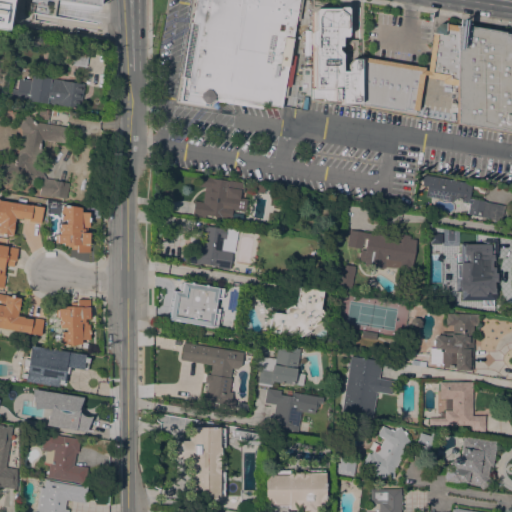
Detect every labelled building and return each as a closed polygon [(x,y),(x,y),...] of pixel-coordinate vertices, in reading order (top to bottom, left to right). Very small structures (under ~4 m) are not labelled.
[(0,0),(9,0),(5,30),(0,29),(0,0)] [(95,4),(95,0),(36,0),(36,7),(40,8),(40,4),(47,5),(46,15),(52,15),(54,0),(95,4)] [(301,0),(298,20),(294,20),(291,40),(295,40),(292,55),(293,55),(291,67),(287,66),(283,86),(287,86),(285,97),(282,97),(280,107),(262,104),(261,108),(215,101),(208,106),(179,101),(184,77),(178,76),(188,22),(191,22),(195,0),(301,0)] [(313,89),(313,46),(310,44),(310,33),(313,30),(313,12),(316,8),(337,8),(339,7),(345,7),(347,9),(347,35),(345,37),(340,37),(340,46),(337,46),(337,50),(341,54),(341,71),(346,71),(346,64),(351,59),(359,59),(359,62),(359,79),(359,104),(340,104),(340,99),(337,99),(337,101),(322,101),(322,99),(310,99),(310,88),(313,89)] [(456,25),(464,26),(504,33),(507,34),(508,35),(511,36),(511,132),(456,123),(456,95),(456,25)] [(71,65),(74,48),(88,50),(85,67),(71,65)] [(83,84),(79,111),(61,108),(62,105),(47,103),(46,104),(27,101),(27,100),(9,97),(11,88),(16,89),(17,78),(30,80),(31,75),(83,84)] [(38,109),(50,111),(49,115),(41,114),(40,118),(37,118),(38,109)] [(68,127),(65,143),(41,139),(39,148),(44,149),(40,170),(44,178),(54,179),(53,180),(68,183),(66,198),(50,196),(39,194),(41,184),(36,177),(26,183),(21,174),(4,185),(0,178),(0,165),(17,155),(21,131),(15,124),(27,114),(36,124),(38,122),(68,127)] [(210,177),(210,178),(228,181),(228,180),(244,182),(242,192),(239,191),(238,197),(246,199),(244,211),(225,208),(225,211),(231,212),(230,220),(214,217),(214,216),(205,215),(204,217),(191,215),(192,213),(191,212),(192,203),(193,203),(194,201),(202,202),(204,187),(198,186),(198,183),(197,182),(198,178),(199,178),(200,175),(210,177)] [(429,175),(471,183),(468,199),(470,199),(471,198),(485,201),(485,202),(504,205),(500,224),(493,223),(494,219),(467,214),(469,203),(461,202),(461,199),(453,198),(453,202),(425,196),(429,175)] [(255,184),(264,185),(263,193),(254,192),(255,184)] [(0,199),(43,207),(40,223),(28,221),(28,219),(21,218),(21,219),(14,218),(13,222),(14,222),(11,236),(0,234),(0,199)] [(80,212),(89,212),(89,227),(86,227),(86,232),(89,232),(88,252),(76,252),(76,249),(70,249),(70,247),(66,247),(66,246),(62,246),(62,243),(54,243),(54,235),(59,235),(59,232),(58,232),(58,227),(58,224),(65,224),(65,220),(60,219),(60,216),(59,216),(59,210),(60,210),(60,207),(64,207),(64,205),(80,207),(80,212)] [(233,252),(231,252),(228,270),(216,268),(216,266),(187,261),(190,244),(200,245),(204,224),(237,230),(233,252)] [(394,236),(395,234),(409,236),(409,238),(415,239),(411,268),(399,266),(398,269),(384,267),(384,268),(382,268),(382,269),(365,267),(365,266),(363,265),(364,263),(363,263),(363,261),(358,260),(360,249),(364,250),(365,245),(362,245),(362,248),(346,246),(347,236),(348,236),(349,230),(394,236)] [(471,237),(471,263),(481,263),(481,290),(461,290),(460,281),(450,281),(450,280),(446,280),(446,266),(448,266),(447,237),(471,237)] [(0,245),(17,248),(15,261),(14,261),(13,267),(3,265),(2,268),(4,269),(3,275),(4,275),(2,288),(0,287),(0,245)] [(354,266),(354,268),(353,275),(351,288),(336,286),(339,263),(354,266)] [(222,288),(221,298),(215,298),(214,308),(219,309),(216,327),(168,320),(173,291),(180,292),(181,291),(178,290),(177,288),(178,286),(179,284),(182,282),(222,288)] [(297,286),(321,290),(318,309),(320,309),(326,318),(309,330),(310,332),(303,337),(302,335),(299,337),(296,333),(282,330),(280,332),(279,335),(269,333),(270,330),(267,330),(270,314),(272,312),(284,314),(282,311),(291,304),(293,308),(294,307),(297,286)] [(30,319),(31,317),(43,319),(40,335),(0,328),(0,293),(13,296),(12,297),(20,298),(17,311),(16,315),(23,318),(30,319)] [(60,342),(59,342),(59,335),(60,335),(60,332),(65,332),(65,328),(59,328),(59,325),(58,325),(58,320),(59,320),(59,317),(55,317),(54,309),(62,309),(62,307),(66,306),(66,305),(70,305),(70,303),(76,303),(76,300),(89,299),(89,307),(88,307),(88,319),(86,319),(86,324),(88,324),(88,339),(80,339),(80,344),(65,347),(65,346),(60,346),(60,342)] [(476,314),(476,326),(473,326),(471,370),(468,370),(454,370),(454,367),(442,367),(442,364),(434,364),(434,347),(433,347),(433,339),(434,339),(434,336),(437,336),(437,335),(440,335),(440,332),(452,332),(452,325),(444,325),(445,318),(446,318),(446,313),(476,314)] [(376,333),(374,340),(360,337),(361,330),(376,333)] [(210,366),(191,363),(194,345),(242,352),(240,366),(236,370),(230,369),(227,389),(228,389),(229,391),(229,392),(231,392),(230,393),(237,394),(236,400),(233,400),(234,402),(233,408),(224,407),(225,403),(204,400),(205,391),(203,389),(204,383),(207,381),(210,366)] [(28,346),(23,381),(63,387),(66,366),(85,369),(87,355),(28,346)] [(259,369),(256,368),(258,356),(274,359),(276,346),(299,350),(295,371),(304,372),(301,385),(293,384),(293,385),(271,381),(271,385),(257,382),(259,369)] [(439,348),(428,348),(429,367),(440,366),(439,348)] [(349,356),(380,361),(378,378),(392,381),(390,394),(376,392),(371,417),(340,412),(349,356)] [(471,382),(471,415),(484,415),(484,432),(470,432),(470,425),(428,425),(428,418),(444,418),(444,410),(444,398),(439,398),(439,382),(471,382)] [(322,398),(321,404),(317,404),(316,409),(314,409),(313,414),(300,411),(296,434),(270,430),(274,405),(263,403),(265,388),(280,391),(279,395),(285,396),(286,390),(291,391),(291,393),(322,398)] [(80,396),(32,389),(29,407),(46,409),(44,426),(86,432),(88,415),(77,414),(80,396)] [(0,486),(0,424),(2,425),(1,426),(5,427),(5,425),(11,426),(4,467),(16,469),(16,489),(0,486)] [(392,471),(393,478),(385,478),(385,476),(362,464),(367,453),(370,455),(372,452),(375,453),(383,438),(377,435),(381,426),(389,430),(390,429),(393,431),(399,427),(402,432),(403,431),(405,434),(403,435),(408,442),(392,471)] [(218,471),(224,471),(224,495),(219,495),(219,496),(190,496),(190,473),(186,473),(186,459),(172,459),(172,441),(188,441),(188,427),(218,427),(218,428),(224,428),(223,446),(219,446),(220,449),(220,456),(219,457),(218,471)] [(262,434),(262,444),(243,444),(242,443),(242,441),(240,440),(239,440),(238,439),(238,436),(234,437),(232,436),(231,435),(230,432),(231,429),(262,434)] [(48,463),(44,462),(45,451),(40,450),(43,432),(46,432),(46,433),(74,438),(74,437),(79,438),(77,452),(75,452),(73,465),(87,467),(84,484),(80,484),(80,483),(50,478),(46,478),(48,463)] [(495,444),(491,466),(489,466),(487,477),(491,483),(481,490),(478,486),(463,483),(464,481),(460,480),(460,485),(443,482),(445,466),(448,467),(449,461),(460,455),(462,438),(495,444)] [(352,476),(332,472),(335,453),(356,456),(352,476)] [(323,507),(315,507),(315,511),(298,511),(298,509),(287,510),(287,504),(264,505),(263,476),(266,476),(266,470),(288,470),(288,474),(308,473),(307,470),(322,470),(323,507)] [(65,500),(64,509),(68,510),(67,511),(33,511),(34,509),(35,509),(39,487),(43,488),(44,480),(48,480),(48,481),(83,487),(83,486),(87,487),(84,503),(65,500)] [(400,511),(378,511),(378,504),(369,504),(369,489),(397,489),(397,488),(400,488),(400,511)]
